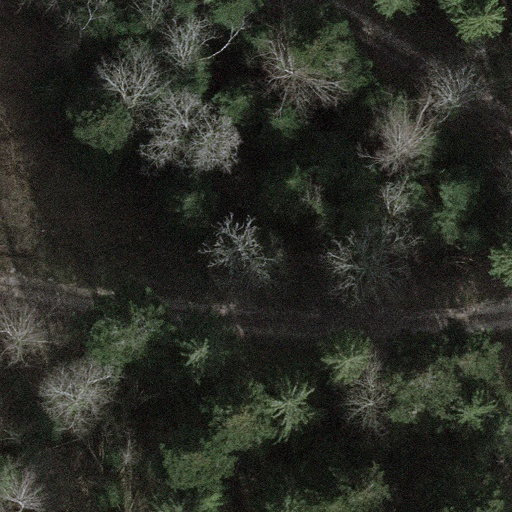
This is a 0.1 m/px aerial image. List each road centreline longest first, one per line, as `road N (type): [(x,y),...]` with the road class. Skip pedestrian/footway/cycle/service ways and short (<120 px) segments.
road 1 (track): [(511,310),(341,325),(0,293)]
road 2 (track): [(305,0),(511,130)]
